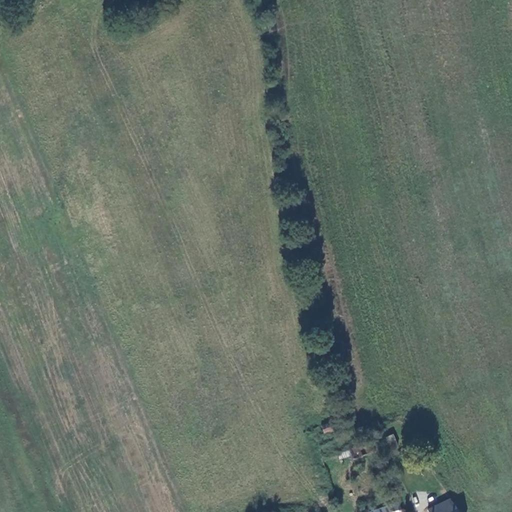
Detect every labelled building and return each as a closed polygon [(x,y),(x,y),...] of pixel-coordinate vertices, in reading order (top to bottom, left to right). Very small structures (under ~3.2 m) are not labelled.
[(322,423),(322,432),(337,431),(336,421),(322,423)] [(400,447),(395,435),(388,437),(393,450),(400,447)] [(373,441),(351,450),(354,460),(377,451),(373,441)] [(461,511),(452,499),(429,510),(430,511),(461,511)] [(400,511),(398,503),(368,511),(400,511)]
